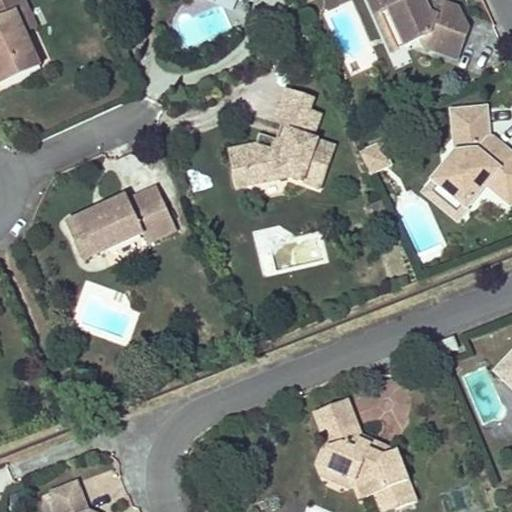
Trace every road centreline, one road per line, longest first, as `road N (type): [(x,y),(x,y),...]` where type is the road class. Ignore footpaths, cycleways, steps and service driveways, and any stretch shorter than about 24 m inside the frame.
road 1 (residential): [(511,293),(195,415),(173,434),(162,459),(169,511)]
road 2 (residential): [(0,177),(147,112)]
